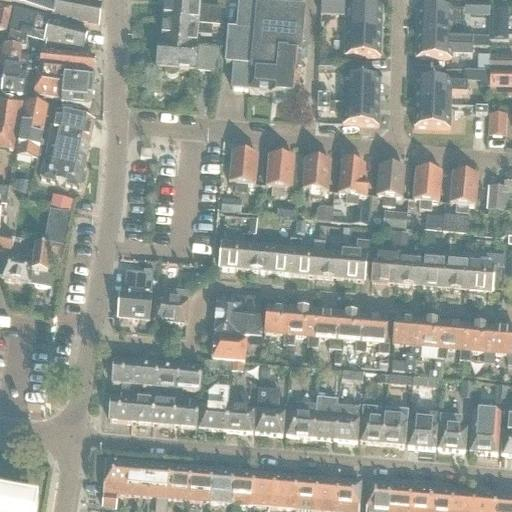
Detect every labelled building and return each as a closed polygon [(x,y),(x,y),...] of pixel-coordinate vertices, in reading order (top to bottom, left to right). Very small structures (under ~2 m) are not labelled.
[(0,0),(0,4),(22,9),(53,18),(55,3),(55,0),(0,0)] [(55,0),(55,3),(100,9),(101,0),(55,0)] [(345,19),(344,60),(353,60),(379,61),(381,11),(355,10),(347,10),(347,2),(320,1),(320,12),(320,18),(336,19),(345,19)] [(162,25),(211,29),(219,30),(220,12),(198,10),(199,5),(164,2),(162,25)] [(55,3),(53,18),(98,30),(100,9),(55,3)] [(464,3),(463,18),(488,19),(488,4),(464,3)] [(297,99),(304,13),(238,8),(236,33),(228,33),(225,66),(234,67),(231,93),(248,95),(269,96),(269,97),(297,99)] [(0,32),(5,34),(10,11),(0,9),(0,32)] [(48,25),(50,25),(50,22),(14,12),(9,36),(6,48),(3,48),(3,52),(1,69),(5,70),(32,73),(34,60),(19,58),(20,51),(24,51),(25,40),(43,45),(48,25)] [(442,38),(461,39),(462,14),(443,13),(417,12),(416,37),(442,38)] [(492,12),(491,42),(507,42),(508,13),(492,12)] [(86,35),(50,25),(48,25),(43,45),(81,55),(86,35)] [(210,39),(211,29),(162,25),(160,47),(158,47),(158,48),(195,51),(196,38),(210,39)] [(451,64),(451,58),(471,59),(471,50),(472,40),(461,40),(461,39),(442,38),(416,37),(415,62),(442,63),(451,64)] [(472,40),(471,50),(488,51),(488,40),(472,39),(472,40)] [(195,51),(158,48),(156,72),(164,73),(164,77),(167,80),(171,81),(174,80),(177,78),(179,74),(194,76),(194,75),(216,77),(218,53),(195,51)] [(65,59),(66,54),(47,52),(47,57),(41,56),(39,74),(92,80),(94,62),(65,59)] [(320,56),(319,70),(330,71),(331,56),(320,56)] [(489,75),(511,76),(511,58),(489,58),(489,75)] [(5,71),(1,96),(21,98),(26,74),(5,71)] [(90,112),(93,81),(38,75),(34,99),(61,104),(60,109),(61,109),(90,112)] [(479,86),(479,91),(488,92),(489,75),(480,75),(479,86)] [(511,76),(489,75),(488,92),(511,92),(511,76)] [(343,82),(342,105),(352,106),(378,107),(379,83),(343,82)] [(440,109),(449,109),(450,96),(466,97),(467,86),(414,84),(413,108),(440,109)] [(316,105),(329,105),(329,97),(317,97),(316,105)] [(0,151),(12,153),(21,106),(0,102),(0,151)] [(329,105),(316,105),(316,113),(328,113),(329,105)] [(342,105),(341,129),(377,130),(378,107),(352,106),(342,105)] [(47,111),(25,107),(19,138),(15,160),(36,164),(42,133),(47,111)] [(413,108),(413,132),(448,133),(449,109),(440,109),(413,108)] [(474,110),(474,118),(486,118),(487,110),(474,110)] [(49,139),(67,143),(89,148),(94,126),(54,117),(49,139)] [(489,118),(488,140),(505,141),(506,119),(489,118)] [(40,183),(79,192),(89,148),(67,143),(49,139),(40,183)] [(253,191),(257,160),(231,157),(228,188),(235,189),(234,197),(246,199),(247,190),(253,191)] [(290,194),(293,163),(268,160),(265,192),(272,192),(271,201),(283,202),(284,193),(290,194)] [(327,198),(330,166),(304,164),(301,195),(308,196),(308,204),(320,206),(321,197),(327,198)] [(355,169),(353,166),(346,165),(344,168),(340,167),(337,198),(345,199),(345,209),(357,210),(358,200),(366,201),(367,187),(362,187),(364,170),(355,169)] [(401,204),(404,173),(378,171),(376,202),(382,202),(381,211),(394,212),(395,204),(401,204)] [(432,176),(430,173),(423,172),(420,175),(415,175),(412,205),(419,206),(418,215),(430,216),(431,207),(438,208),(440,177),(432,176)] [(474,211),(477,181),(451,178),(449,209),(455,209),(454,219),(467,220),(467,211),(474,211)] [(19,184),(16,195),(24,198),(27,186),(19,184)] [(505,191),(489,190),(487,214),(503,216),(505,197),(505,191)] [(56,200),(53,211),(67,215),(70,204),(56,200)] [(220,205),(219,216),(240,218),(240,207),(231,206),(220,205)] [(277,209),(276,223),(292,224),(294,211),(277,209)] [(331,225),(332,212),(319,211),(316,213),(315,224),(331,225)] [(367,230),(368,220),(368,215),(351,213),(350,229),(367,230)] [(51,214),(50,224),(66,227),(67,217),(51,214)] [(404,233),(404,224),(405,216),(385,215),(384,232),(404,233)] [(441,226),(440,237),(454,239),(454,238),(465,239),(467,223),(443,220),(443,226),(441,226)] [(249,222),(248,238),(254,238),(256,223),(249,222)] [(440,237),(441,226),(426,225),(425,236),(426,236),(434,237),(440,237)] [(295,226),(294,237),(303,238),(304,227),(295,226)] [(342,233),(341,248),(348,248),(349,233),(342,233)] [(426,236),(424,251),(433,252),(434,237),(426,236)] [(48,237),(46,247),(62,250),(63,240),(48,237)] [(397,262),(403,263),(404,253),(398,253),(399,241),(400,237),(392,237),(390,262),(373,260),(371,287),(395,289),(397,262)] [(0,253),(11,256),(14,242),(0,238),(0,253)] [(245,249),(251,249),(252,240),(241,239),(240,248),(221,247),(218,273),(243,275),(245,249)] [(243,275),(267,277),(269,251),(275,251),(276,242),(265,241),(264,251),(251,249),(245,249),(243,275)] [(288,253),(275,251),(269,251),(267,277),(291,280),(293,253),(299,254),(300,244),(289,243),(288,253)] [(371,245),(356,244),(355,259),(347,258),(341,257),(339,284),(363,286),(365,260),(369,260),(371,245)] [(317,255),(323,256),(324,246),(313,245),(312,255),(299,254),(293,253),(291,280),(314,282),(317,255)] [(339,284),(341,257),(347,258),(348,248),(341,248),(337,247),(336,257),(323,256),(317,255),(314,282),(339,284)] [(47,278),(50,253),(39,251),(35,250),(34,255),(33,265),(31,276),(47,278)] [(421,265),(427,265),(428,256),(417,255),(417,264),(403,263),(397,262),(395,289),(419,291),(421,265)] [(445,267),(451,267),(452,258),(441,257),(441,266),(427,265),(421,265),(419,291),(443,293),(445,267)] [(469,269),(475,269),(476,260),(462,259),(461,268),(451,267),(445,267),(443,293),(466,295),(469,269)] [(5,260),(0,282),(0,283),(29,289),(29,288),(49,292),(52,279),(47,278),(31,276),(33,265),(5,260)] [(475,269),(469,269),(466,295),(491,298),(492,289),(501,290),(503,262),(476,260),(475,269)] [(120,297),(118,323),(148,326),(153,275),(135,274),(135,277),(124,276),(123,298),(120,297)] [(185,329),(188,298),(163,296),(163,304),(155,304),(153,326),(185,329)] [(217,298),(216,308),(237,309),(238,299),(217,298)] [(248,340),(260,341),(261,320),(239,318),(239,309),(237,309),(216,308),(213,337),(248,340)] [(287,340),(290,314),(266,312),(263,338),(283,340),(282,349),(293,350),(294,341),(287,340)] [(312,342),(314,316),(290,314),(287,340),(294,341),(307,342),(306,352),(317,352),(317,343),(312,342)] [(336,345),(338,318),(314,316),(312,342),(317,343),(331,344),(330,354),(334,354),(340,355),(341,345),(336,345)] [(360,347),(362,320),(338,318),(336,345),(341,345),(355,346),(354,356),(365,357),(365,347),(360,347)] [(360,347),(365,347),(378,348),(377,358),(388,359),(388,349),(384,349),(386,322),(362,320),(360,347)] [(416,352),(418,325),(394,323),(392,350),(411,351),(411,361),(421,362),(422,352),(416,352)] [(442,327),(418,325),(416,352),(422,352),(435,354),(435,363),(440,363),(445,364),(446,354),(440,354),(442,327)] [(464,356),(466,330),(442,327),(440,354),(446,354),(459,356),(458,365),(469,366),(470,357),(464,356)] [(488,358),(490,332),(466,330),(464,356),(470,357),(483,358),(483,367),(493,368),(494,359),(488,358)] [(488,358),(494,359),(506,360),(506,369),(511,369),(511,333),(490,332),(488,358)] [(259,350),(260,341),(248,340),(249,349),(259,350)] [(244,366),(246,343),(213,341),(211,363),(217,364),(226,364),(244,366)] [(217,364),(216,372),(225,373),(226,364),(217,364)] [(134,390),(136,367),(114,365),(112,388),(121,389),(120,394),(130,395),(130,390),(134,390)] [(204,365),(204,372),(214,373),(215,366),(204,365)] [(232,366),(231,374),(241,375),(242,367),(232,366)] [(156,392),(158,369),(136,367),(134,390),(130,390),(130,395),(138,396),(138,390),(150,391),(156,392)] [(176,393),(178,371),(158,369),(156,392),(150,391),(150,397),(159,398),(160,392),(172,393),(176,393)] [(260,370),(259,380),(266,381),(267,371),(260,370)] [(176,393),(172,393),(172,399),(180,399),(181,394),(198,395),(200,372),(178,371),(176,393)] [(361,386),(362,377),(341,375),(340,384),(361,386)] [(387,388),(388,379),(377,378),(376,387),(387,388)] [(410,390),(411,381),(388,379),(387,388),(410,390)] [(411,381),(410,390),(435,392),(442,393),(443,385),(443,384),(435,383),(411,381)] [(461,386),(460,398),(472,399),(473,387),(461,386)] [(225,435),(227,412),(226,412),(227,392),(214,390),(208,396),(206,410),(200,410),(198,433),(225,435)] [(495,390),(493,404),(504,405),(505,391),(495,390)] [(281,440),(283,417),(276,417),(278,396),(257,394),(254,438),(281,440)] [(129,405),(130,399),(120,398),(119,403),(111,403),(109,425),(131,427),(133,405),(129,405)] [(155,406),(149,406),(137,405),(137,399),(130,399),(129,405),(133,405),(131,427),(153,429),(155,406)] [(175,408),(171,408),(158,407),(159,401),(150,400),(149,406),(155,406),(153,429),(174,431),(175,408)] [(227,412),(225,435),(251,438),(253,415),(246,414),(247,401),(237,400),(236,413),(227,412)] [(175,408),(174,431),(195,433),(197,410),(180,408),(180,403),(172,402),(171,408),(175,408)] [(334,445),(337,410),(337,404),(315,402),(314,409),(311,443),(334,445)] [(311,443),(314,409),(294,407),(293,418),(287,417),(285,441),(311,443)] [(337,410),(334,445),(355,447),(358,411),(337,410)] [(382,449),(384,425),(380,425),(381,413),(362,411),(359,447),(382,449)] [(382,449),(403,451),(406,415),(385,413),(384,425),(382,449)] [(434,454),(437,418),(416,416),(415,428),(409,428),(407,451),(434,454)] [(497,436),(499,418),(473,416),(471,433),(470,433),(468,457),(496,459),(498,436),(497,436)] [(464,456),(466,433),(460,432),(461,420),(439,418),(438,431),(436,454),(464,456)] [(500,459),(511,460),(511,419),(508,419),(506,437),(502,437),(500,459)] [(124,499),(127,467),(105,465),(103,497),(117,498),(124,499)] [(124,499),(145,500),(148,469),(127,467),(124,499)] [(169,471),(148,469),(145,500),(166,502),(169,471)] [(169,471),(166,502),(188,504),(190,473),(169,471)] [(190,473),(188,504),(200,505),(209,506),(211,475),(190,473)] [(211,475),(209,506),(213,506),(230,508),(232,476),(211,475)] [(232,476),(230,508),(251,510),(254,478),(232,476)] [(254,478),(251,510),(272,511),(275,480),(254,478)] [(275,480),(272,511),(278,511),(293,511),(296,482),(275,480)] [(296,482),(293,511),(314,511),(317,484),(296,482)] [(317,484),(314,511),(335,511),(338,486),(317,484)] [(357,511),(360,487),(338,486),(335,511),(357,511)] [(386,511),(389,490),(367,488),(364,511),(386,511)] [(408,511),(410,492),(389,490),(386,511),(408,511)] [(410,492),(408,511),(429,511),(431,494),(410,492)] [(429,511),(451,511),(453,496),(431,494),(429,511)] [(472,511),(474,497),(453,496),(451,511),(472,511)] [(0,511),(35,511),(37,505),(14,502),(12,499),(11,499),(1,497),(0,497),(0,511)] [(115,511),(117,498),(103,497),(101,511),(104,511),(115,511)] [(472,511),(494,511),(495,499),(474,497),(472,511)] [(494,511),(511,511),(511,500),(495,499),(494,511)]
